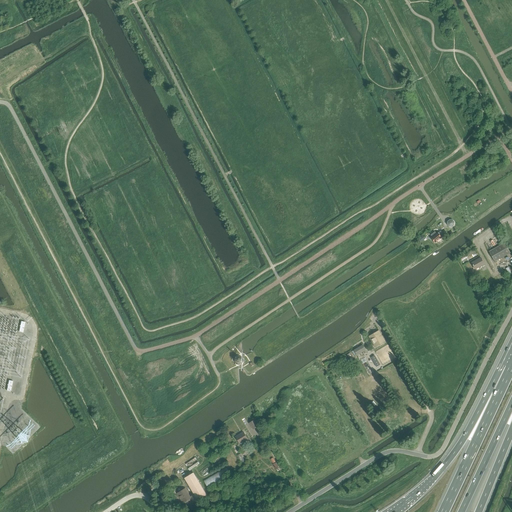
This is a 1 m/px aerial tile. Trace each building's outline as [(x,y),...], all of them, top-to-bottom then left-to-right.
[(450,220),(449,220),(448,221),(448,222),(447,222),(447,223),(447,224),(447,225),(448,226),(449,227),(450,227),(451,227),(452,227),(453,227),(454,226),(455,226),(455,225),(455,224),(455,223),(455,222),(454,221),(454,220),(453,220),(452,220),(452,219),(451,219),(450,220)] [(435,232),(431,235),(433,237),(431,238),(435,243),(444,235),(441,231),(437,234),(435,232)] [(495,262),(510,253),(504,243),(489,252),(495,262)] [(480,268),(485,265),(481,258),(471,263),(475,269),(479,267),(480,268)] [(379,331),(369,336),(375,347),(385,341),(379,331)] [(362,344),(354,350),(357,355),(365,350),(362,344)] [(374,355),(371,357),(376,367),(379,365),(374,355)] [(236,364),(239,365),(240,365),(240,364),(240,365),(241,365),(241,364),(242,363),(243,360),(242,358),(241,357),(238,356),(235,358),(235,361),(236,364)] [(370,365),(364,368),(369,376),(374,373),(370,365)] [(253,429),(258,426),(255,420),(249,423),(253,429)] [(240,444),(248,439),(243,432),(236,437),(240,444)] [(226,466),(203,480),(209,489),(232,475),(226,466)] [(198,499),(208,494),(194,472),(185,478),(198,499)] [(182,502),(190,498),(185,490),(178,494),(182,502)]
